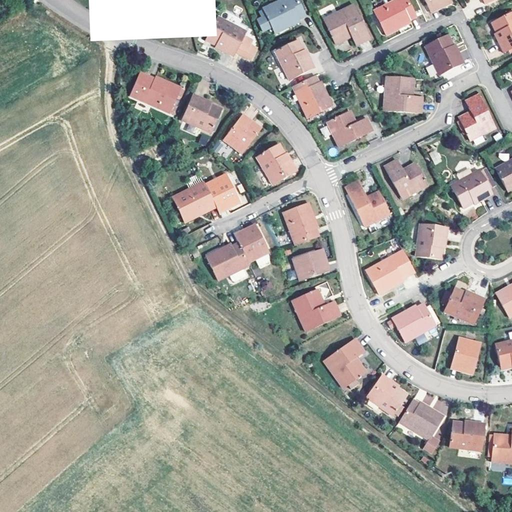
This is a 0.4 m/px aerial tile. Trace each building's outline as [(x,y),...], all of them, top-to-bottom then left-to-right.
[(262,31),(271,26),(274,33),(287,27),(286,24),(296,19),(305,16),(296,0),(279,0),(262,9),(263,10),(258,12),(261,18),(257,20),(262,31)] [(394,0),(373,11),(386,35),(397,29),(396,26),(407,21),(416,16),(407,0),(394,0)] [(441,8),(450,3),(448,0),(424,0),(431,11),(440,6),(441,8)] [(338,16),(323,23),(335,45),(351,37),(356,45),(369,38),(352,4),(336,12),(338,16)] [(511,12),(488,24),(502,52),(511,47),(511,12)] [(220,18),(208,38),(219,45),(225,48),(223,50),(234,56),(237,52),(246,57),(251,49),(253,44),(245,39),(248,35),(220,18)] [(409,23),(407,21),(396,26),(397,29),(409,23)] [(452,44),(447,33),(423,46),(436,72),(462,60),(457,49),(455,51),(452,44)] [(303,51),(297,40),(274,51),(289,81),(314,68),(309,56),(306,57),(303,51)] [(257,53),(251,49),(246,57),(252,61),(257,53)] [(425,67),(430,77),(437,74),(432,64),(425,67)] [(138,75),(130,92),(169,110),(180,87),(166,80),(165,83),(155,78),(147,75),(145,79),(138,75)] [(317,76),(295,87),(310,118),(334,106),(327,91),(325,92),(320,81),(317,76)] [(384,89),(382,111),(420,114),(422,98),(413,97),(414,78),(389,77),(387,90),(384,89)] [(212,132),(222,111),(210,105),(205,102),(207,99),(192,93),(181,118),(212,132)] [(473,141),(497,129),(480,95),(468,102),(473,112),(475,116),(463,122),(473,141)] [(349,112),(346,113),(353,126),(356,125),(349,112)] [(461,118),(463,122),(475,116),(473,112),(461,118)] [(353,126),(346,113),(326,123),(339,149),(374,132),(367,118),(356,125),(353,126)] [(252,125),(254,123),(244,115),(242,118),(252,125)] [(242,155),(262,130),(254,123),(252,125),(242,118),(225,140),(242,155)] [(209,138),(202,135),(199,143),(206,146),(209,138)] [(223,146),(218,142),(212,150),(217,154),(223,146)] [(285,159),(276,143),(256,155),(274,186),(297,173),(291,162),(288,164),(285,159)] [(429,153),(435,165),(442,161),(436,149),(429,153)] [(508,189),(511,186),(511,161),(498,169),(508,189)] [(427,188),(417,167),(405,173),(403,171),(399,162),(386,170),(402,201),(427,188)] [(405,173),(417,167),(415,165),(403,171),(405,173)] [(492,192),(499,188),(487,166),(452,186),(464,209),(475,203),(481,200),(483,203),(495,197),(492,192)] [(469,168),(456,174),(458,179),(471,173),(469,168)] [(229,206),(230,208),(241,203),(228,175),(206,185),(217,207),(219,211),(229,206)] [(206,185),(205,184),(175,200),(187,225),(200,219),(199,216),(209,211),(217,207),(206,185)] [(390,216),(380,196),(369,202),(367,199),(360,185),(347,191),(366,228),(390,216)] [(369,202),(380,196),(378,193),(367,199),(369,202)] [(314,219),(318,218),(312,203),(287,214),(299,246),(323,237),(320,231),(314,219)] [(324,230),(318,218),(314,219),(320,231),(324,230)] [(418,257),(442,261),(443,258),(444,244),(447,245),(448,229),(421,225),(418,257)] [(258,226),(246,231),(247,234),(238,239),(241,244),(251,265),(272,254),(258,226)] [(182,235),(191,231),(189,227),(180,231),(182,235)] [(220,283),(252,267),(251,265),(241,244),(234,248),(225,252),(223,249),(208,257),(220,283)] [(195,259),(200,256),(196,249),(191,252),(195,259)] [(329,263),(325,251),(295,262),(302,283),(331,273),(327,264),(329,263)] [(404,279),(409,277),(399,256),(368,272),(381,295),(393,289),(391,286),(404,279)] [(406,282),(404,279),(391,286),(393,289),(406,282)] [(511,289),(502,295),(511,313),(511,289)] [(305,315),(300,317),(308,333),(342,317),(334,303),(327,306),(319,290),(298,300),(305,315)] [(478,300),(469,295),(458,290),(448,311),(478,325),(488,301),(479,296),(478,300)] [(305,315),(298,300),(293,303),(300,317),(305,315)] [(441,327),(429,305),(423,308),(410,315),(409,312),(397,318),(411,343),(441,327)] [(421,305),(409,312),(410,315),(423,308),(421,305)] [(463,371),(475,376),(484,345),(465,339),(456,366),(464,368),(463,371)] [(358,340),(327,362),(338,378),(343,375),(351,386),(370,373),(360,358),(367,352),(358,340)] [(511,344),(499,347),(504,371),(511,369),(511,344)] [(346,389),(351,386),(343,375),(338,378),(346,389)] [(395,417),(409,398),(399,391),(395,387),(397,384),(387,375),(370,397),(395,417)] [(422,401),(425,391),(418,389),(415,399),(422,401)] [(415,402),(401,422),(430,443),(432,440),(446,420),(433,411),(431,414),(422,408),(415,402)] [(431,414),(433,411),(424,405),(422,408),(431,414)] [(489,423),(475,421),(475,425),(469,425),(456,423),(453,447),(485,452),(489,423)] [(511,436),(498,435),(497,456),(511,457),(511,436)] [(432,440),(430,443),(424,450),(433,456),(436,451),(438,444),(432,440)]
